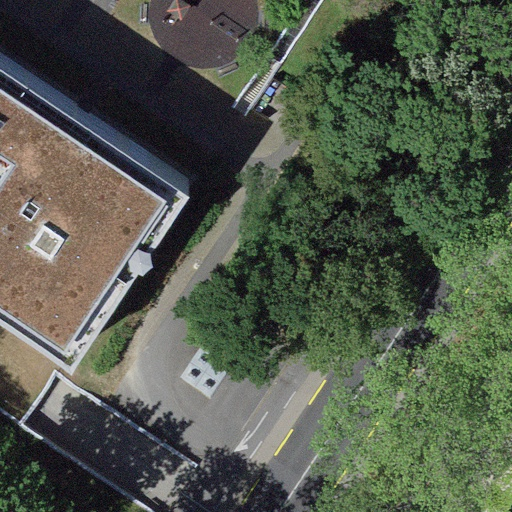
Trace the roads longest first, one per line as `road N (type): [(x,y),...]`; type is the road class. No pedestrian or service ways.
road 1 (primary): [(278,511),(511,165)]
road 2 (residential): [(511,407),(435,511)]
